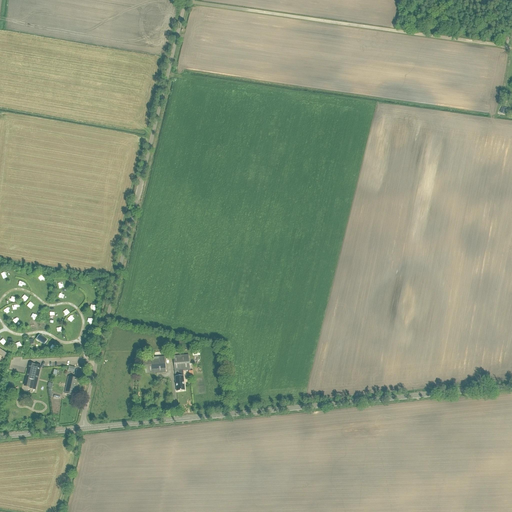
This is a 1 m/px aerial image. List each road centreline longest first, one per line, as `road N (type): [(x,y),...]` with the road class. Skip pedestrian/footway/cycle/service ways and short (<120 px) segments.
road 1 (unclassified): [(80,428),(186,0)]
road 2 (tertiary): [(511,386),(80,428)]
